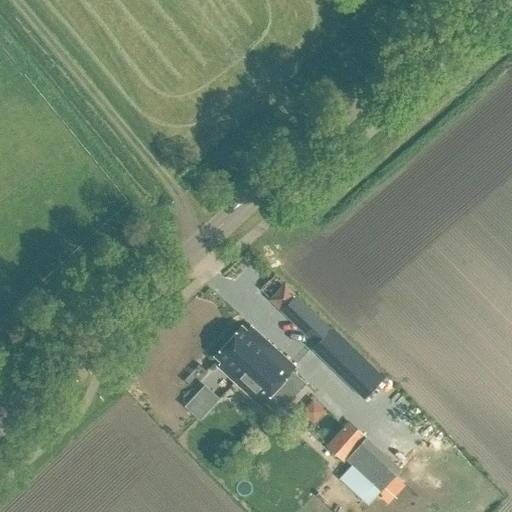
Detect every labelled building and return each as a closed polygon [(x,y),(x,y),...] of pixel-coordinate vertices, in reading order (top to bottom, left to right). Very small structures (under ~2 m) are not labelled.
[(299,328),(311,314),(281,286),(268,300),(299,328)] [(311,314),(299,328),(333,360),(345,347),(311,314)] [(217,364),(238,384),(239,382),(254,367),(256,368),(259,364),(264,367),(279,351),(250,325),(246,330),(241,325),(214,354),(221,360),(217,364)] [(294,366),(279,351),(264,367),(259,364),(256,368),(254,367),(239,382),(238,384),(260,404),(294,366)] [(197,392),(184,406),(199,420),(212,406),(197,392)] [(348,420),(326,446),(343,461),(365,435),(348,420)]
